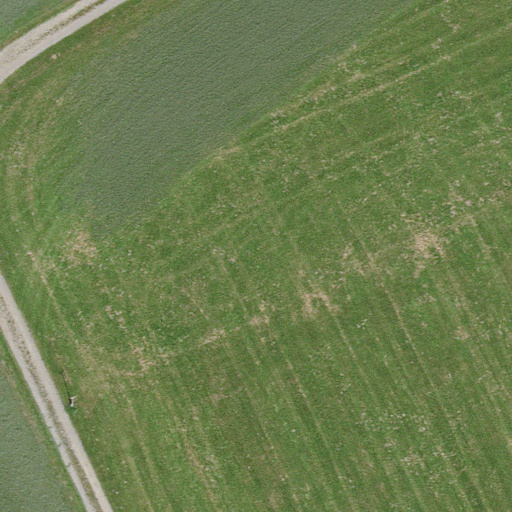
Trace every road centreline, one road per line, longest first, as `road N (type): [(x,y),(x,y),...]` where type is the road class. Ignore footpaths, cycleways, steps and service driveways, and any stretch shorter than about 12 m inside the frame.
road 1 (track): [(0,292),(49,381),(102,511)]
road 2 (track): [(111,0),(0,68)]
